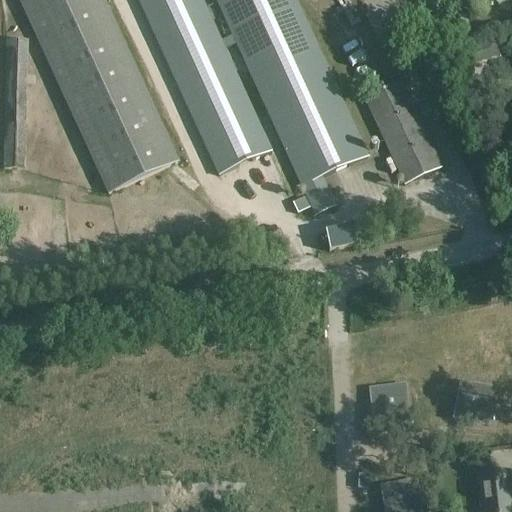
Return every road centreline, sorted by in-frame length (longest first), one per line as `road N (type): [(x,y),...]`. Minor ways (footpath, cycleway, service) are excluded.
road 1 (unclassified): [(0,339),(511,243)]
road 2 (unknown): [(124,0),(222,212),(286,220),(330,280)]
